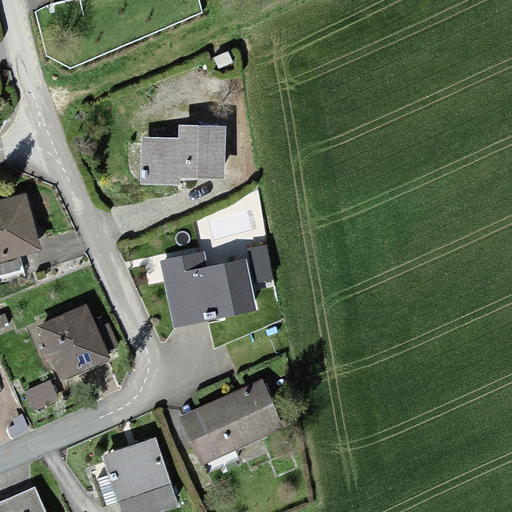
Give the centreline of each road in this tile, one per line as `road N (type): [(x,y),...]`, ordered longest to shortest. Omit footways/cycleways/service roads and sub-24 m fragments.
road 1 (residential): [(40,138),(131,329),(145,367),(142,393),(134,404),(0,460)]
road 2 (residential): [(3,0),(40,138)]
